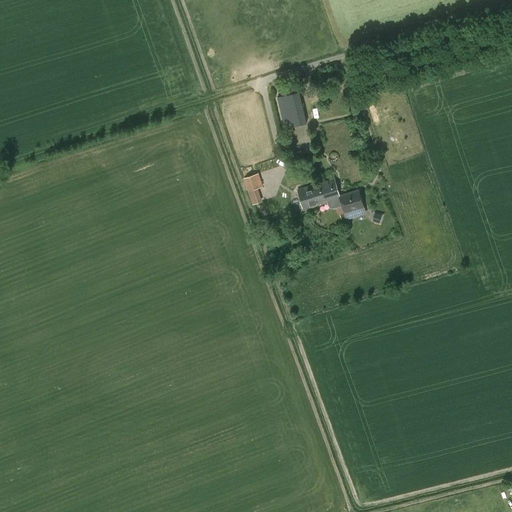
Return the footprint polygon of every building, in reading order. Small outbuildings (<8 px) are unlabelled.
[(306,122),(299,91),(276,96),(284,127),(306,122)] [(340,103),(332,105),(335,112),(342,109),(340,103)] [(244,178),(252,204),(262,201),(257,188),(263,186),(258,173),(244,178)] [(335,180),(320,184),(323,195),(316,197),(318,206),(327,203),(328,204),(329,207),(332,208),(334,208),(336,207),(338,215),(344,213),(364,208),(359,190),(340,196),(335,180)] [(323,195),(320,184),(297,191),(303,210),(318,206),(316,197),(323,195)]
